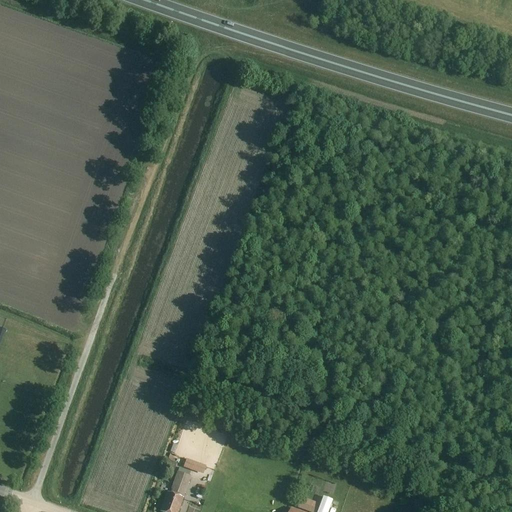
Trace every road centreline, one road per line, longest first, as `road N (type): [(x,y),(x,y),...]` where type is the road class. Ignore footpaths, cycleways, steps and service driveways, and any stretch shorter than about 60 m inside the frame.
road 1 (trunk): [(511,115),(147,0)]
road 2 (unclassified): [(114,274),(32,501)]
